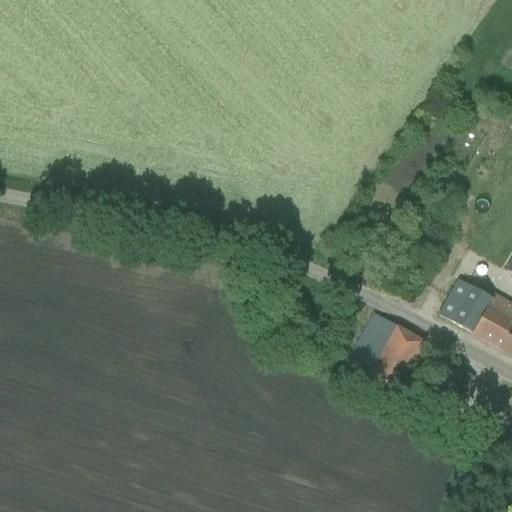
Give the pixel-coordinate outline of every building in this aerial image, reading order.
[(511,190),(491,184),(475,229),(511,241),(511,190)] [(457,282),(437,317),(500,352),(511,331),(511,306),(493,296),(490,301),(457,282)] [(372,316),(363,333),(339,374),(401,409),(429,360),(406,347),(411,338),(372,316)] [(511,331),(500,352),(511,358),(511,331)] [(452,368),(442,385),(430,407),(451,419),(473,380),(452,368)]
